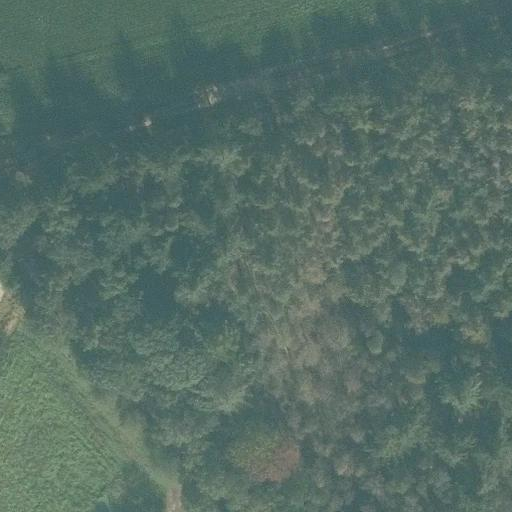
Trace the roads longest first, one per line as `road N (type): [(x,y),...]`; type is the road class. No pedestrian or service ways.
road 1 (track): [(0,177),(44,146),(511,43)]
road 2 (track): [(0,234),(193,459)]
